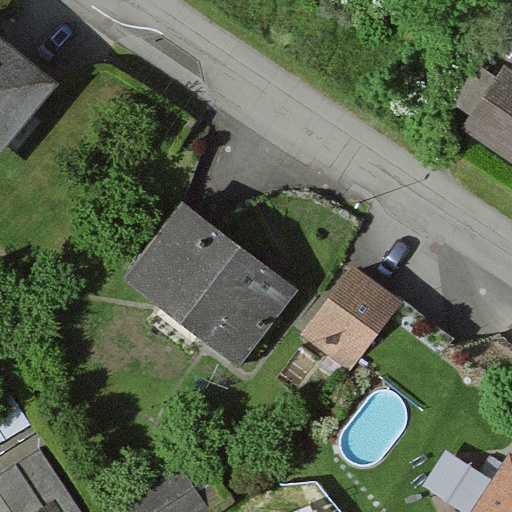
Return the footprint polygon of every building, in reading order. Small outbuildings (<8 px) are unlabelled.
[(0,159),(56,87),(0,44),(0,159)] [(463,132),(511,160),(511,76),(506,73),(500,83),(479,71),(453,115),(468,124),(463,132)] [(292,294),(177,209),(121,285),(236,369),(292,294)] [(398,306),(349,275),(303,348),(352,378),(398,306)] [(0,484),(0,501),(7,511),(70,511),(35,460),(0,484)] [(511,511),(511,460),(477,511),(511,511)]
